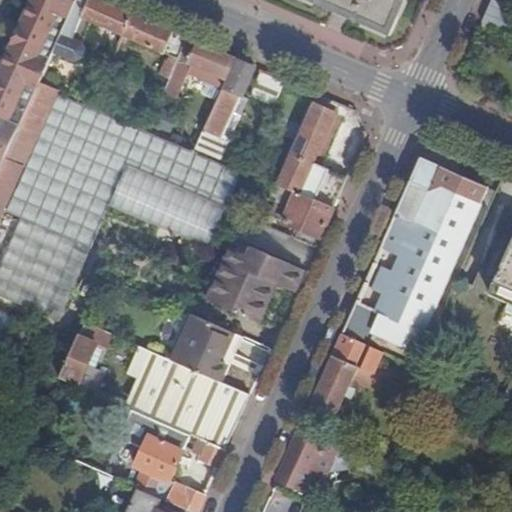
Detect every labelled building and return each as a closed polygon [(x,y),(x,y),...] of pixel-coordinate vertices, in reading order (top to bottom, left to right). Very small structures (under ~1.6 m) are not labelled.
[(79,0),(14,0),(5,21),(23,29),(0,79),(0,178),(6,166),(42,85),(55,55),(79,0)] [(109,5),(98,0),(79,0),(55,55),(76,64),(84,61),(88,52),(84,44),(93,23),(125,37),(134,15),(109,5)] [(401,0),(323,0),(389,28),(401,0)] [(511,6),(496,0),(493,0),(484,21),(511,33),(511,6)] [(157,26),(134,15),(125,37),(172,58),(169,63),(163,78),(172,81),(189,40),(157,26)] [(214,50),(189,40),(172,81),(166,95),(178,100),(192,67),(212,75),(209,82),(225,89),(238,61),(214,50)] [(256,69),(238,61),(225,89),(197,152),(222,162),(249,101),(243,99),(256,69)] [(287,82),(265,72),(254,98),(264,102),(263,103),(276,108),(287,82)] [(57,91),(42,85),(6,166),(22,173),(57,91)] [(58,98),(25,174),(109,211),(111,208),(143,133),(58,98)] [(335,209),(349,180),(314,164),(336,115),(316,107),(281,187),(335,209)] [(242,175),(143,133),(111,208),(210,248),(242,175)] [(488,189),(422,160),(381,251),(344,336),(386,354),(420,369),(446,309),(438,306),(488,189)] [(254,161),(249,174),(259,178),(264,165),(254,161)] [(0,223),(22,173),(6,166),(0,178),(0,223)] [(109,211),(25,174),(8,215),(92,251),(109,211)] [(318,249),(335,209),(281,187),(276,185),(270,201),(277,204),(271,218),(300,231),(296,240),(318,249)] [(307,272),(315,254),(291,243),(292,238),(246,218),(232,250),(248,257),(252,248),(307,272)] [(172,238),(147,228),(135,256),(159,266),(172,238)] [(511,303),(511,245),(495,283),(511,290),(511,295),(509,302),(511,303)] [(297,294),(307,272),(252,248),(248,257),(232,250),(227,262),(292,292),(297,294)] [(292,292),(227,262),(210,301),(273,329),(275,327),(281,326),(280,319),(292,292)] [(511,295),(511,290),(495,283),(491,294),(509,302),(511,295)] [(226,355),(235,334),(191,315),(172,362),(220,383),(228,365),(219,361),(223,354),(226,355)] [(112,336),(86,324),(62,378),(81,386),(93,357),(99,345),(107,348),(112,336)] [(386,354),(344,336),(323,382),(312,406),(336,417),(359,368),(376,375),(386,354)] [(101,361),(107,348),(99,345),(93,357),(101,361)] [(240,421),(251,396),(220,383),(172,362),(142,348),(131,374),(141,379),(129,408),(159,421),(189,434),(209,444),(227,451),(230,445),(240,421)] [(511,393),(508,391),(501,405),(511,409),(511,393)] [(189,434),(159,421),(151,438),(150,438),(137,467),(145,471),(138,488),(164,499),(192,511),(199,511),(206,496),(172,482),(185,453),(182,452),(189,434)] [(325,439),(302,429),(291,454),(278,482),(307,495),(315,476),(325,480),(328,472),(357,468),(388,482),(394,469),(331,441),(325,439)] [(328,431),(325,439),(331,441),(335,434),(328,431)] [(219,468),(227,451),(209,444),(201,460),(219,468)] [(164,499),(138,488),(127,511),(177,511),(161,505),(164,499)]
